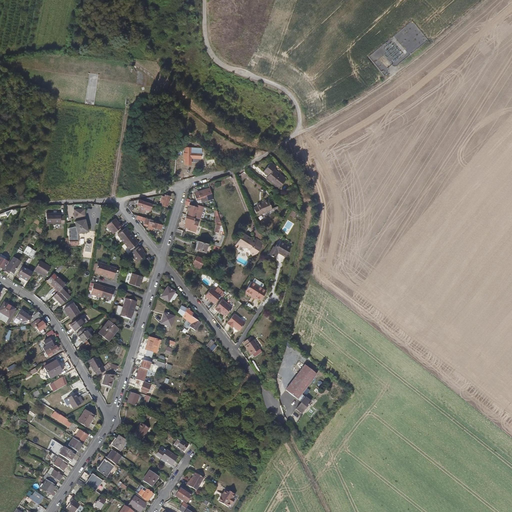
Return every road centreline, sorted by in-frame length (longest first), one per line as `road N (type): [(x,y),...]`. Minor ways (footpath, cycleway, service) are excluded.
road 1 (track): [(297,133),(367,95),(487,0)]
road 2 (residential): [(161,259),(283,424)]
road 3 (track): [(297,133),(301,100),(217,61),(204,0)]
road 4 (track): [(0,208),(104,202),(185,184)]
road 5 (residential): [(110,422),(46,312),(0,280)]
road 6 (residential): [(110,422),(148,299)]
